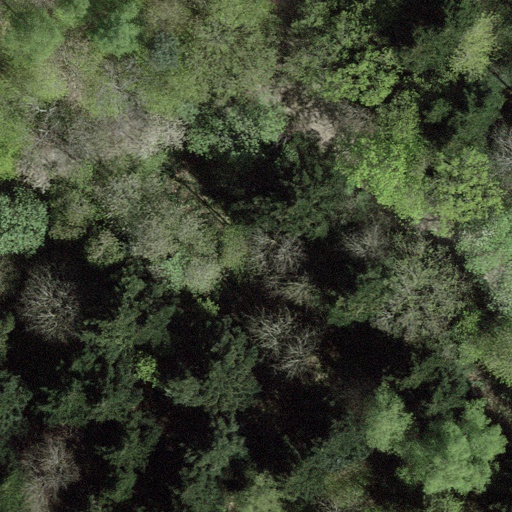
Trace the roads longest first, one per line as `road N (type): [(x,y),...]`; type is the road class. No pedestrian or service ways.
road 1 (track): [(0,184),(313,86),(308,0)]
road 2 (track): [(313,86),(377,170),(511,292)]
